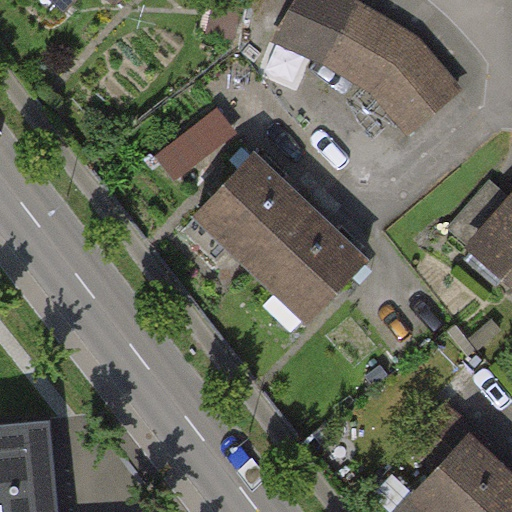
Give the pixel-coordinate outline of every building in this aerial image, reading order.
[(355,7),(340,0),(298,0),(278,46),(323,64),(368,92),(403,130),(455,86),(408,36),(355,7)] [(255,264),(306,209),(252,158),(201,213),(255,264)] [(511,200),(492,183),(452,228),(511,280),(511,200)] [(310,315),(362,260),(306,209),(255,264),(310,315)] [(503,511),(511,503),(511,479),(471,441),(477,435),(447,408),(413,445),(441,472),(401,511),(503,511)] [(0,455),(0,511),(54,511),(49,451),(0,455)] [(511,511),(511,503),(503,511),(511,511)]
